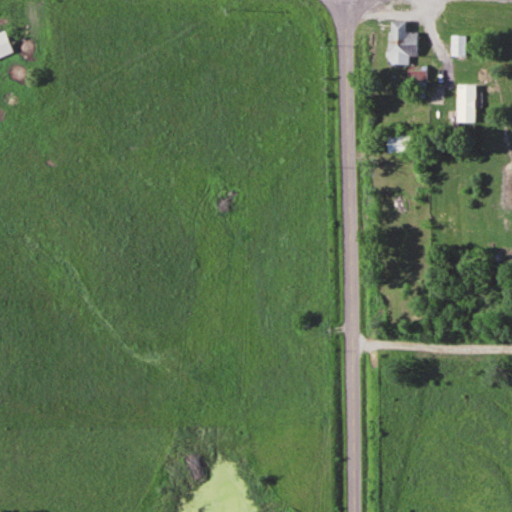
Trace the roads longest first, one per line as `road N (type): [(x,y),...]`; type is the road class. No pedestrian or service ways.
road 1 (tertiary): [(359,511),(345,0)]
road 2 (residential): [(356,343),(511,345)]
